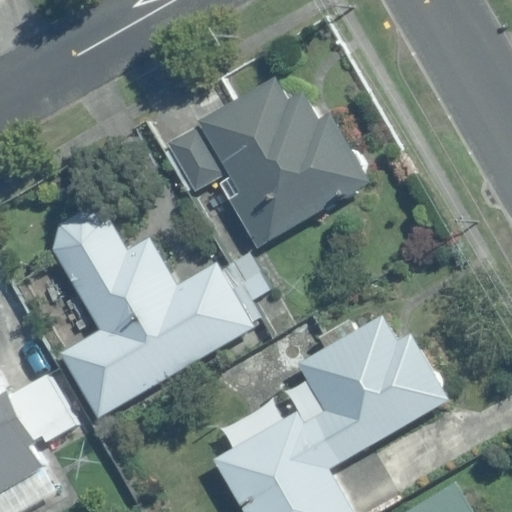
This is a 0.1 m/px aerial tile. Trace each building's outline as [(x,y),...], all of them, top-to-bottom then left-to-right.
[(265,251),(267,250),(382,184),(341,114),(326,123),(310,95),(295,104),(282,81),(208,123),(239,176),(226,183),(265,251)] [(229,172),(203,126),(173,143),(199,189),(229,172)] [(104,419),(107,417),(269,326),(257,304),(277,293),(256,255),(230,269),(226,262),(188,284),(161,238),(138,251),(110,201),(49,235),(105,333),(68,354),(104,419)] [(305,413),(223,461),(251,511),(363,511),(339,468),(459,400),(423,335),(409,343),(393,314),(310,362),(336,409),(311,423),(305,413)] [(0,511),(31,511),(66,492),(43,452),(86,427),(55,373),(14,397),(0,373),(0,511)] [(415,511),(488,511),(473,482),(415,511)]
